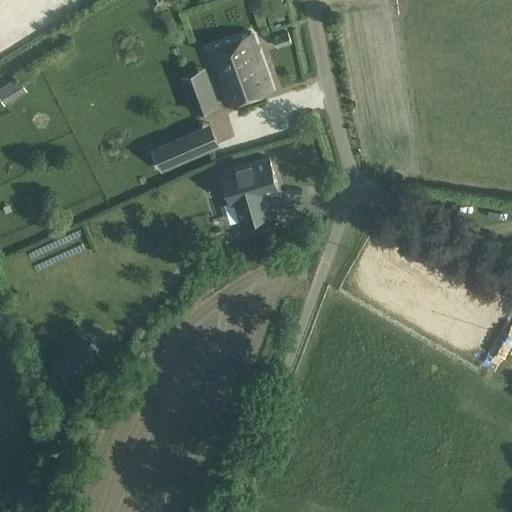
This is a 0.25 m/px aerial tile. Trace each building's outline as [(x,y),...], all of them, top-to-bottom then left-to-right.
[(288,32),(274,37),(278,47),(291,42),(288,32)] [(251,33),(207,49),(213,66),(219,64),(224,79),(219,80),(227,105),(272,89),(251,33)] [(217,104),(209,84),(188,91),(196,112),(217,104)] [(284,131),(291,150),(316,141),(308,122),(284,131)] [(219,145),(210,124),(153,149),(162,169),(219,145)] [(263,192),(278,188),(269,157),(222,171),(231,202),(236,200),(242,221),(269,213),(263,192)] [(25,226),(6,238),(12,247),(31,234),(25,226)] [(48,272),(65,266),(60,250),(43,256),(48,272)] [(15,271),(26,288),(47,274),(36,257),(15,271)] [(89,342),(61,374),(78,388),(106,356),(89,342)]
